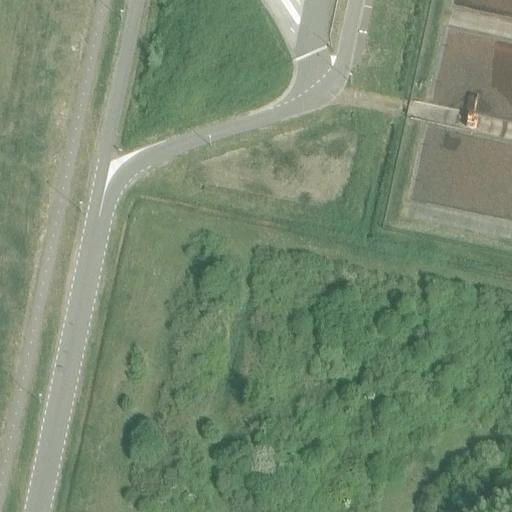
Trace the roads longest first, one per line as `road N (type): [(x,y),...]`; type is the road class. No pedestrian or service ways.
road 1 (unclassified): [(96,235),(133,170),(324,94),(342,69),(356,0)]
road 2 (unclassified): [(96,235),(36,511)]
road 3 (unclassified): [(139,0),(104,167)]
